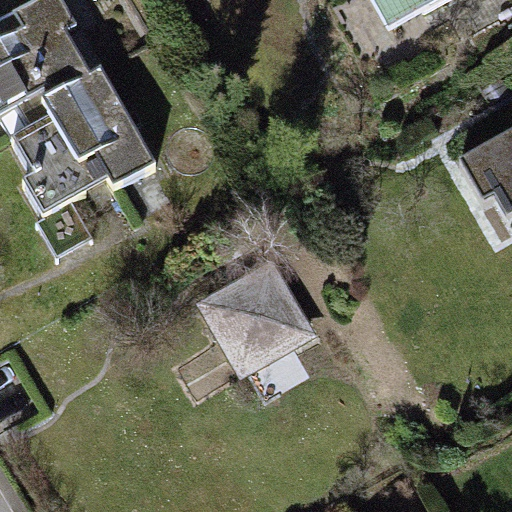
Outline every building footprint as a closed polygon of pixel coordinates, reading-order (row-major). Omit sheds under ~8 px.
[(474,0),(374,0),(400,50),(474,0)] [(55,3),(0,33),(0,149),(13,173),(117,114),(55,3)] [(130,109),(25,167),(88,278),(192,220),(130,109)] [(511,235),(511,147),(469,173),(507,239),(511,235)] [(260,285),(198,318),(238,391),(299,359),(260,285)]
